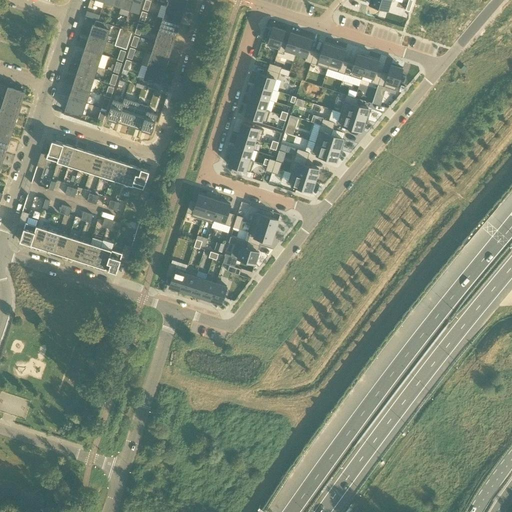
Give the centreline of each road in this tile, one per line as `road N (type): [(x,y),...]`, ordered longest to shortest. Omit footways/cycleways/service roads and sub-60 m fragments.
road 1 (motorway): [(511,225),(291,511)]
road 2 (motorway): [(323,511),(511,268)]
road 3 (residential): [(320,213),(203,175),(260,6)]
road 4 (residential): [(39,117),(155,149),(209,0)]
road 5 (residential): [(320,213),(236,321),(175,309)]
road 6 (residential): [(442,66),(320,213)]
road 7 (residential): [(175,309),(0,253)]
road 8 (residential): [(175,309),(123,470)]
road 9 (residential): [(0,429),(123,470)]
road 10 (residential): [(0,240),(39,117)]
road 11 (residential): [(321,26),(442,66)]
road 12 (residential): [(39,117),(77,0)]
